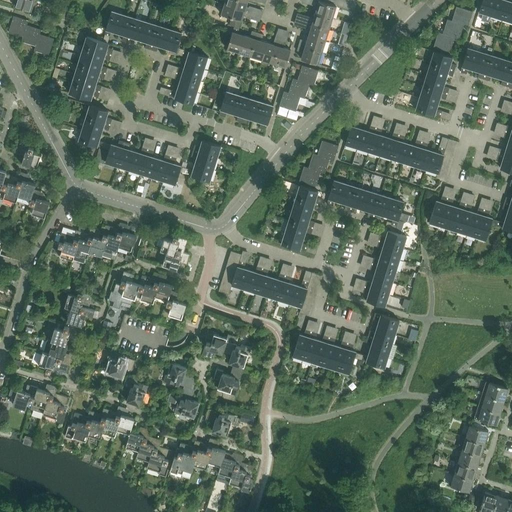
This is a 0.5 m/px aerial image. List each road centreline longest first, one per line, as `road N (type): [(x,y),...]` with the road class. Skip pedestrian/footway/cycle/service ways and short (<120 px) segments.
road 1 (residential): [(466,134),(452,181),(502,197),(509,175),(477,164),(486,140)]
road 2 (residential): [(0,351),(27,268),(76,185)]
road 3 (tertiary): [(76,185),(0,41)]
road 4 (residential): [(146,107),(158,62),(125,53),(113,98),(131,104)]
road 5 (tertiary): [(209,229),(76,185)]
